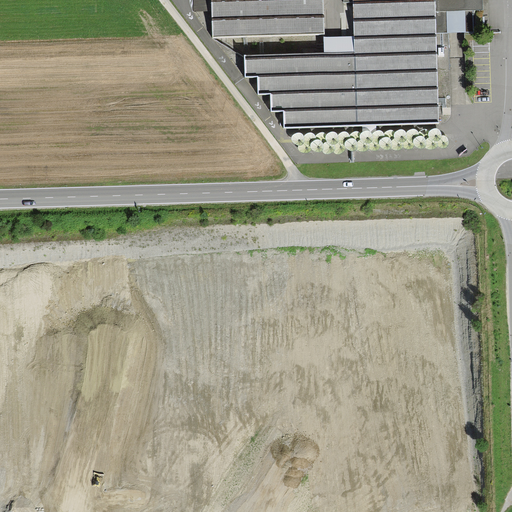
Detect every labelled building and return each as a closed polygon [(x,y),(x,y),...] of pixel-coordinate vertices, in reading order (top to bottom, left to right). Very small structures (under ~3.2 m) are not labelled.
[(208,9),(208,0),(194,0),(195,10),(208,9)] [(208,0),(208,9),(209,33),(325,31),(323,0),(208,0)] [(340,0),(341,14),(350,13),(431,11),(430,0),(340,0)] [(430,0),(431,11),(436,11),(480,10),(479,0),(430,0)] [(351,63),(247,66),(247,84),(258,84),(258,101),(271,101),(271,118),(286,118),(286,135),(440,131),(436,11),(431,11),(350,13),(351,63)]
